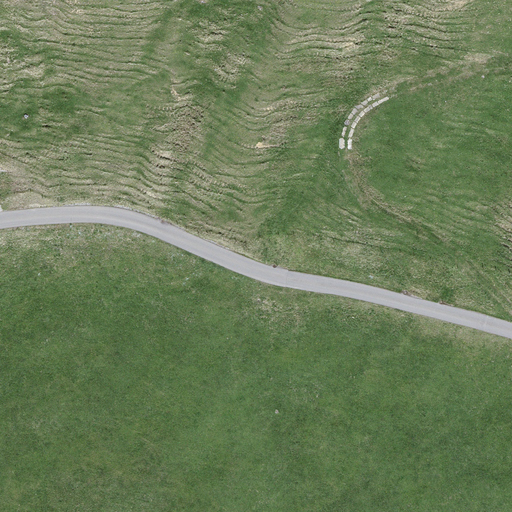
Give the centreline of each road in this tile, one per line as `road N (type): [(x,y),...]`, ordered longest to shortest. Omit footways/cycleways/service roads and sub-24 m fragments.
road 1 (track): [(0,225),(142,219),(254,272),(511,333)]
road 2 (track): [(511,318),(438,246),(356,197),(337,159),(345,123),(388,91),(479,68),(511,72)]
